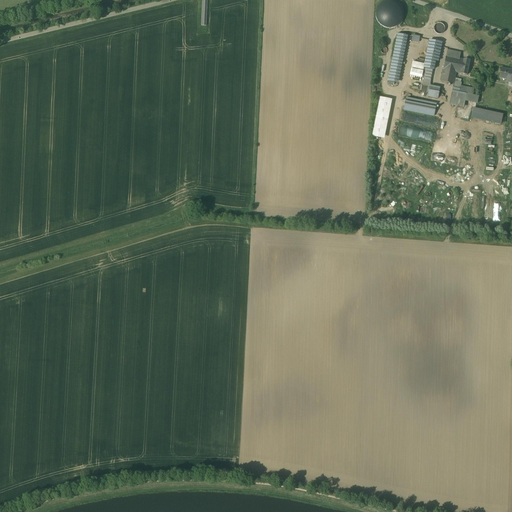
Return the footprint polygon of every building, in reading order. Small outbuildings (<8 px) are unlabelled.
[(395,1),(383,1),(383,6),(385,7),(385,11),(385,9),(386,23),(393,25),(402,25),(402,24),(402,15),(400,15),(401,12),(403,12),(404,10),(403,6),(399,5),(400,2),(395,1)] [(438,34),(446,32),(443,23),(435,25),(438,34)] [(398,34),(388,81),(398,84),(408,36),(398,34)] [(442,43),(429,41),(424,68),(426,68),(433,69),(434,70),(436,60),(438,61),(442,43)] [(460,53),(447,50),(446,56),(459,59),(460,53)] [(459,59),(446,56),(443,70),(456,73),(461,74),(464,60),(459,59)] [(470,61),(464,59),(464,60),(461,74),(467,75),(470,61)] [(426,68),(419,101),(429,103),(430,97),(430,86),(430,84),(433,69),(426,68)] [(509,70),(501,68),(499,78),(507,79),(507,82),(509,82),(511,83),(511,81),(511,69),(510,69),(509,70)] [(456,73),(443,70),(441,82),(454,84),(454,82),(456,73)] [(460,83),(454,82),(454,84),(455,85),(450,105),(463,107),(466,93),(459,93),(459,88),(460,83)] [(439,88),(430,86),(430,97),(437,99),(439,88)] [(419,101),(406,98),(403,110),(434,116),(436,105),(429,103),(419,101)] [(503,125),(505,114),(474,108),(472,122),(489,126),(490,122),(503,125)] [(404,115),(402,121),(419,125),(420,119),(404,115)]
